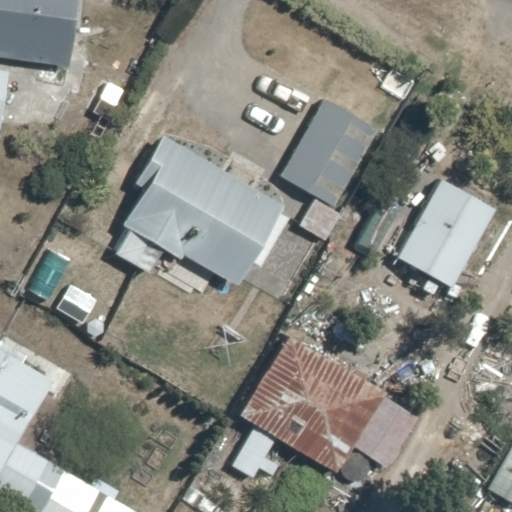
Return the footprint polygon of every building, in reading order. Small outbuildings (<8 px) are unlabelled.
[(0,0),(0,57),(67,68),(77,0),(0,0)] [(74,140),(94,100),(60,83),(41,124),(74,140)] [(324,102),(283,177),(336,206),(377,132),(324,102)] [(236,287),(283,205),(162,137),(136,183),(143,187),(120,227),(181,261),(183,257),(236,287)] [(439,180),(397,258),(450,287),(493,209),(439,180)] [(382,397),(287,339),(240,413),(336,472),(352,447),(382,397)] [(0,469),(16,443),(52,380),(0,350),(0,469)] [(382,397),(352,447),(386,468),(416,418),(382,397)] [(280,442),(253,426),(228,469),(255,485),(280,442)] [(42,511),(66,472),(16,443),(0,469),(0,487),(42,511)] [(511,447),(488,488),(511,502),(511,447)] [(136,511),(66,472),(42,511),(136,511)]
